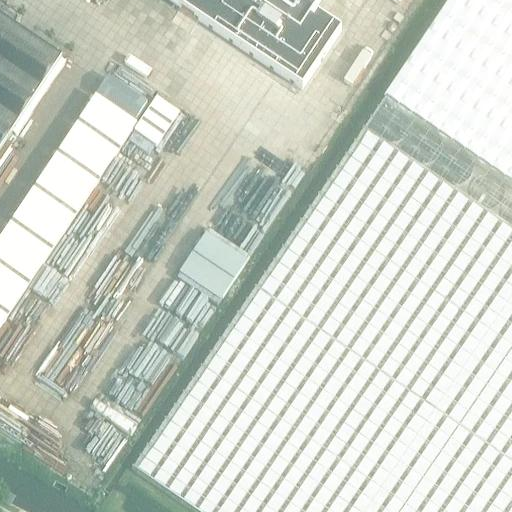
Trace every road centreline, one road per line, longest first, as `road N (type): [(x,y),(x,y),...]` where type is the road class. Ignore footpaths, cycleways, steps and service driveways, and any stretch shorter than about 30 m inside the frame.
road 1 (unknown): [(393,0),(316,110),(288,123),(256,116),(118,26)]
road 2 (unknown): [(208,84),(20,388)]
road 3 (unknown): [(0,199),(118,26)]
